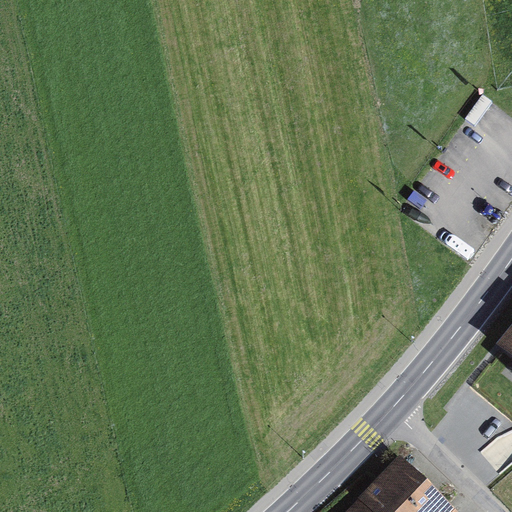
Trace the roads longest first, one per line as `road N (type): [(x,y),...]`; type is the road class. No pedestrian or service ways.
road 1 (secondary): [(511,256),(398,406)]
road 2 (secondary): [(398,406),(286,511)]
road 3 (unclassified): [(398,406),(499,511)]
